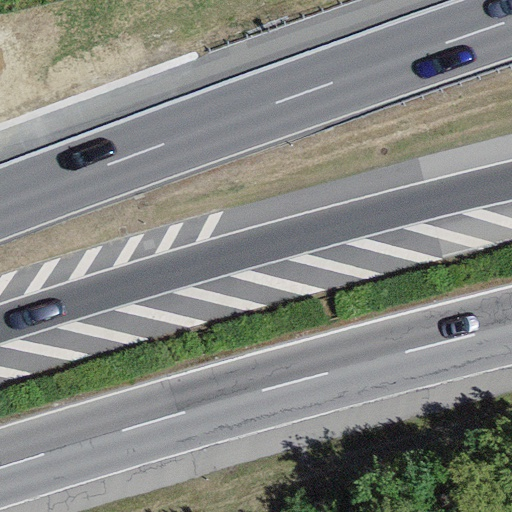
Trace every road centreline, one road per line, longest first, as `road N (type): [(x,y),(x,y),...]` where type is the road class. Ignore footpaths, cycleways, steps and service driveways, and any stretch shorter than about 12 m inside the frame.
road 1 (motorway): [(511,20),(0,205)]
road 2 (motorway): [(511,181),(0,325)]
road 3 (motorway): [(0,468),(511,326)]
